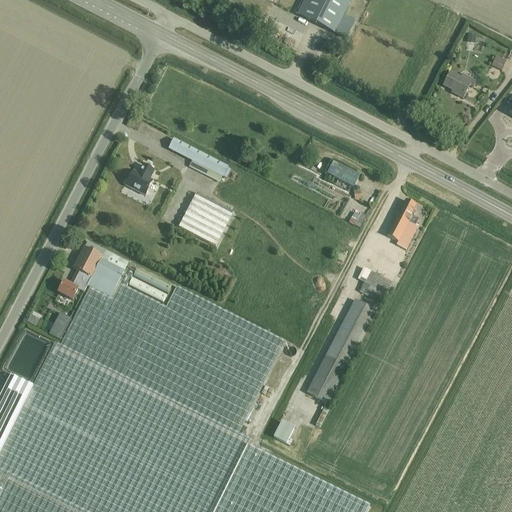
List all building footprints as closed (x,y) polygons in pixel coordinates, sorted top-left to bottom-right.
[(306,0),(298,16),(334,34),(351,0),(306,0)] [(468,35),(467,42),(474,43),(475,36),(468,35)] [(501,72),(506,62),(496,57),(491,67),(501,72)] [(473,88),(476,82),(463,75),(461,79),(450,73),(443,87),(456,93),(455,95),(463,99),(470,86),(473,88)] [(223,179),(228,168),(174,140),(168,151),(192,163),(189,168),(197,171),(199,167),(223,179)] [(334,164),(328,175),(351,187),(357,176),(334,164)] [(126,187),(145,197),(153,182),(150,181),(154,172),(143,167),(139,175),(134,172),(126,187)] [(232,213),(195,193),(177,228),(214,247),(232,213)] [(411,217),(416,207),(405,201),(387,237),(398,243),(397,246),(406,251),(418,227),(416,226),(419,221),(411,217)] [(354,214),(349,223),(360,230),(366,217),(361,214),(359,216),(354,214)] [(0,511),(367,511),(370,508),(248,448),(251,440),(241,435),(239,434),(285,342),(176,288),(166,308),(126,288),(133,275),(125,271),(129,264),(100,249),(88,243),(84,249),(85,249),(73,270),(77,272),(70,286),(64,283),(58,294),(72,301),(78,290),(75,289),(79,282),(89,288),(90,288),(71,325),(61,344),(60,346),(54,343),(32,387),(18,417),(0,453),(0,511)] [(335,260),(343,263),(345,258),(338,254),(335,260)] [(133,278),(167,295),(171,287),(137,270),(133,278)] [(387,296),(392,285),(364,270),(358,280),(387,296)] [(129,287),(163,304),(166,297),(132,279),(129,287)] [(329,406),(377,313),(355,302),(308,394),(329,406)] [(60,315),(49,336),(60,342),(71,321),(60,315)] [(11,376),(0,398),(0,453),(18,417),(32,387),(11,376)] [(282,423),(274,438),(286,445),(294,430),(282,423)]
